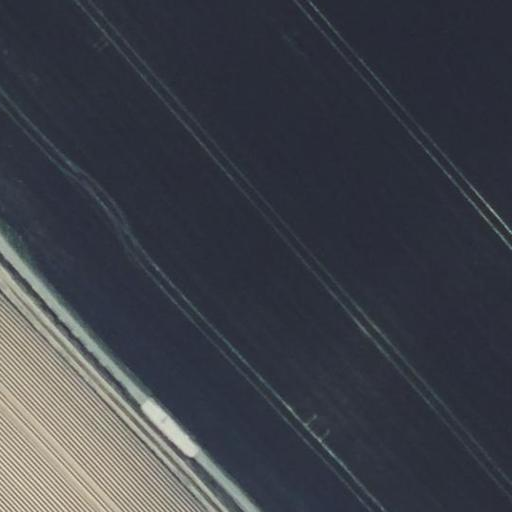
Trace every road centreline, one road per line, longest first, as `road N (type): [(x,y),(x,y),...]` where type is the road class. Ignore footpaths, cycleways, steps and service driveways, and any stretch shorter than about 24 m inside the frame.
road 1 (track): [(0,245),(247,511)]
road 2 (track): [(220,511),(0,277)]
